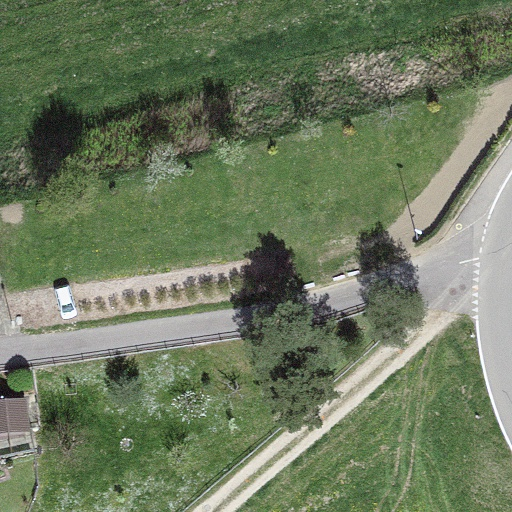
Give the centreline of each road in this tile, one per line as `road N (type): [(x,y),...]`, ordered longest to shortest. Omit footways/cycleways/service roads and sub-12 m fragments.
road 1 (residential): [(0,360),(291,319),(439,279),(507,273)]
road 2 (track): [(218,511),(507,273)]
